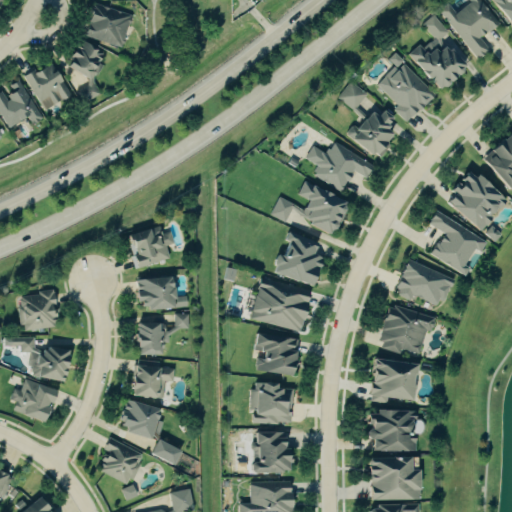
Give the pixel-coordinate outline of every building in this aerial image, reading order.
[(461,0),(440,17),(474,61),(487,51),(477,38),(495,24),(475,0),(461,0)] [(511,0),(490,0),(489,1),(510,28),(511,26),(511,0)] [(120,48),(130,14),(91,2),(80,35),(120,48)] [(436,43),(445,32),(428,17),(419,28),(436,43)] [(102,53),(76,40),(59,73),(87,87),(99,64),(97,63),(102,53)] [(461,66),(437,44),(426,57),(414,46),(403,59),(439,91),(461,66)] [(401,61),(393,53),(386,61),(394,69),(401,61)] [(42,111),(69,95),(49,62),(23,78),(42,111)] [(392,111),(404,123),(431,95),(398,63),(375,86),(396,107),(392,111)] [(0,116),(7,128),(25,116),(31,125),(41,119),(17,80),(8,86),(11,92),(3,97),(0,92),(0,116)] [(354,111),(365,93),(346,82),(335,100),(354,111)] [(389,135),(382,130),(389,119),(377,111),(373,117),(364,111),(344,139),(373,159),(389,135)] [(479,158),(506,191),(511,185),(511,141),(507,135),(479,158)] [(370,167),(329,142),(309,175),(337,192),(350,172),(362,179),(370,167)] [(502,202),(466,171),(440,200),(477,232),(502,202)] [(345,205),(300,183),(294,196),(304,201),(299,210),(276,199),(268,216),(282,223),(286,215),(329,236),(345,205)] [(483,243),(432,212),(425,225),(440,234),(427,255),(462,276),(466,268),(461,265),(470,251),(476,255),(483,243)] [(494,243),(499,233),(487,226),(482,236),(494,243)] [(131,269),(166,259),(162,247),(171,244),(167,233),(159,235),(156,227),(122,237),(131,269)] [(309,287),(319,259),(311,256),(315,244),(282,233),(269,273),(309,287)] [(438,309),(450,278),(403,262),(391,293),(438,309)] [(170,309),(167,279),(132,281),(134,311),(170,309)] [(246,320),(297,332),(306,292),(255,280),(246,320)] [(19,331),(52,330),(51,293),(18,294),(19,331)] [(383,307),(375,349),(418,357),(426,316),(383,307)] [(187,315),(173,315),(172,329),(186,330),(187,315)] [(133,356),(162,355),(161,318),(131,319),(133,356)] [(289,377),(294,340),(252,334),(249,352),(255,353),(252,372),(289,377)] [(6,338),(5,346),(18,348),(17,352),(28,354),(24,377),(60,382),(64,351),(32,347),(33,342),(6,338)] [(409,402),(411,364),(368,361),(366,400),(409,402)] [(160,399),(161,382),(169,382),(170,368),(130,366),(129,398),(160,399)] [(40,423),(51,392),(18,380),(7,412),(40,423)] [(287,424),(288,386),(247,385),(247,424),(287,424)] [(175,447),(149,442),(156,409),(121,402),(114,432),(139,437),(137,444),(147,447),(144,458),(172,464),(175,447)] [(412,412),(365,412),(365,452),(414,452),(414,423),(412,423),(412,412)] [(249,433),(250,474),(285,473),(284,433),(249,433)] [(91,468),(123,486),(139,457),(107,440),(91,468)] [(415,501),(414,458),(363,459),(364,502),(415,501)] [(0,496),(8,478),(0,474),(0,496)] [(287,511),(288,483),(246,482),(246,505),(235,505),(234,511),(287,511)] [(134,498),(131,486),(119,489),(123,501),(134,498)] [(156,511),(190,511),(186,490),(166,493),(169,510),(156,511)] [(45,511),(35,499),(18,511),(45,511)]
